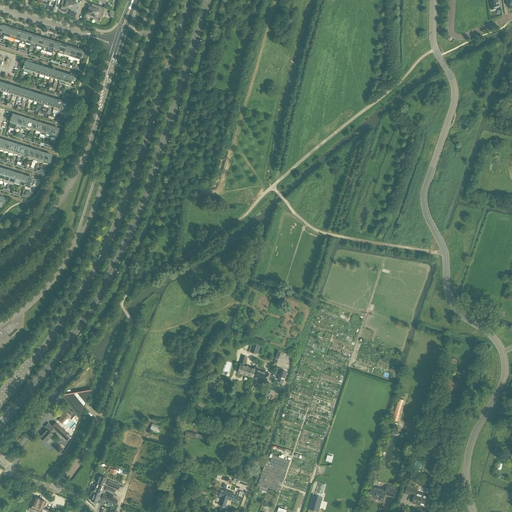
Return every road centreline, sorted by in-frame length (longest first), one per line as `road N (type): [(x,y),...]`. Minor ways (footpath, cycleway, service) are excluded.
road 1 (unknown): [(452,80),(404,222),(440,263),(430,315),(493,348),(493,384),(456,475),(464,511)]
road 2 (secondary): [(0,427),(80,325),(124,245),(207,0)]
road 3 (secondary): [(190,0),(104,249),(0,401)]
road 4 (unknown): [(0,351),(39,312),(94,219),(164,0)]
road 5 (tertiary): [(0,266),(74,179),(119,45)]
